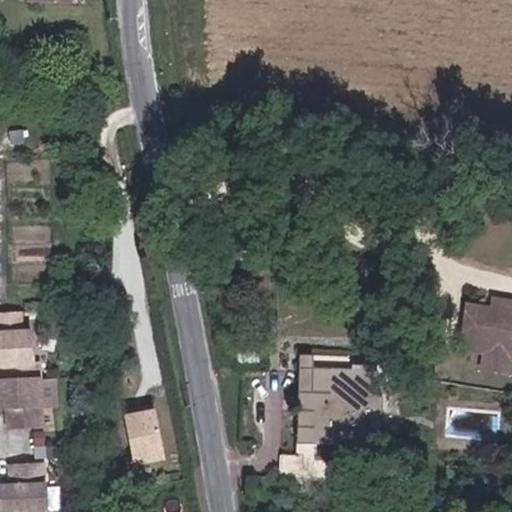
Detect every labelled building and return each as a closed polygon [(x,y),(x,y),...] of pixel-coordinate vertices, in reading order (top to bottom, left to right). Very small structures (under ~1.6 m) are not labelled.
[(486,320),(461,316),(456,349),(481,353),(479,360),(505,365),(506,357),(511,358),(511,309),(488,306),(486,320)] [(23,333),(24,312),(12,312),(3,311),(4,333),(23,333)] [(36,363),(36,333),(23,333),(4,333),(0,332),(0,366),(9,366),(8,380),(44,380),(43,362),(36,363)] [(309,402),(316,402),(317,375),(318,359),(300,359),(296,460),(356,464),(356,450),(307,448),(309,402)] [(502,380),(505,365),(479,360),(477,375),(502,380)] [(357,375),(317,375),(316,402),(309,402),(307,448),(356,450),(383,451),(383,433),(366,433),(367,417),(385,417),(385,397),(373,397),(374,369),(357,368),(357,375)] [(45,429),(44,380),(8,380),(0,379),(0,386),(1,408),(10,408),(11,429),(35,429),(45,429)] [(166,458),(158,404),(127,409),(135,462),(166,458)] [(23,511),(47,511),(46,466),(14,466),(14,487),(3,487),(3,511),(23,511)]
